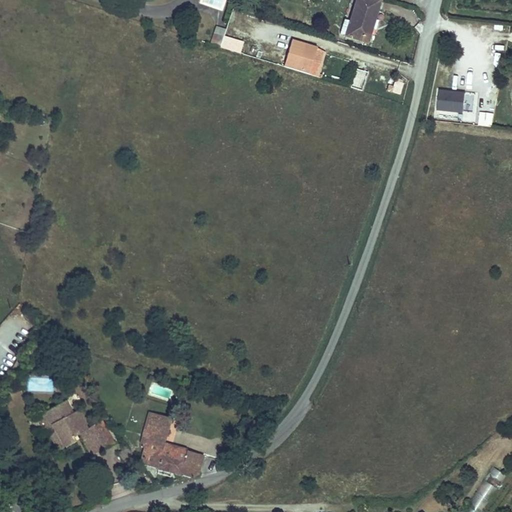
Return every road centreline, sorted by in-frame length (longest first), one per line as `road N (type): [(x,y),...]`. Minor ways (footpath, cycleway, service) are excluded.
road 1 (residential): [(100,511),(220,474),(309,392),(385,203),(436,0)]
road 2 (unknown): [(154,496),(350,511)]
